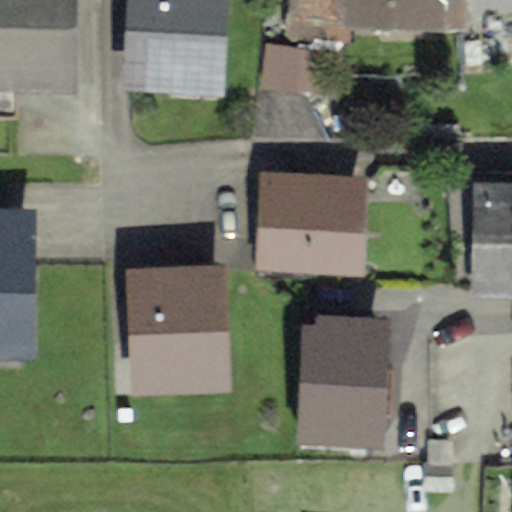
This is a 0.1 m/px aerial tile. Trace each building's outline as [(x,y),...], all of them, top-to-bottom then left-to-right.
[(0,0),(0,71),(61,73),(62,0),(0,0)] [(218,0),(152,0),(147,72),(213,77),(218,0)] [(458,0),(298,0),(298,14),(458,20),(458,0)] [(266,81),(303,83),(305,41),(268,39),(266,81)] [(355,263),(357,187),(272,184),(269,260),(355,263)] [(511,192),(488,191),(485,282),(511,283),(511,192)] [(27,221),(0,220),(0,342),(25,343),(27,221)] [(217,275),(140,279),(145,382),(222,379),(217,275)] [(369,331),(326,329),(321,427),(365,429),(369,331)]
